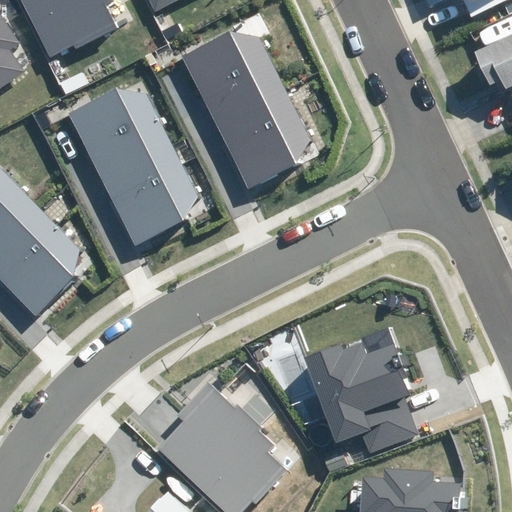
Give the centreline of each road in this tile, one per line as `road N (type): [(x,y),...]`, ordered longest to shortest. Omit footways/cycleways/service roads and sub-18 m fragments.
road 1 (residential): [(0,492),(53,411),(116,352),(441,178)]
road 2 (residential): [(441,178),(355,0)]
road 3 (residential): [(511,336),(497,286),(441,178)]
